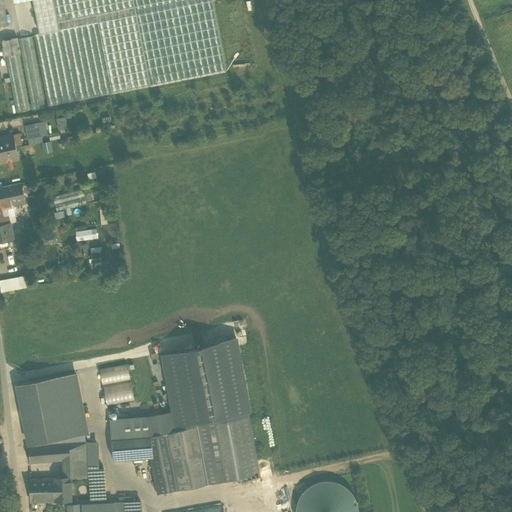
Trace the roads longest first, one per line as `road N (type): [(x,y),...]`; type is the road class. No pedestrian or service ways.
road 1 (track): [(252,0),(336,276),(430,511)]
road 2 (residential): [(19,511),(0,345)]
